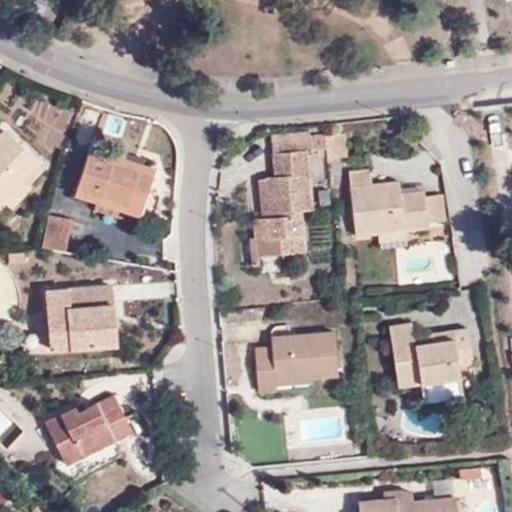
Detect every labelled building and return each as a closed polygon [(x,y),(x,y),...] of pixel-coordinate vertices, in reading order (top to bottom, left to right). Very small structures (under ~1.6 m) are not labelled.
[(0,205),(3,202),(24,179),(39,164),(3,131),(0,134),(0,205)] [(312,150),(311,136),(310,132),(272,137),(273,154),(307,150),(312,150)] [(343,133),(326,134),(327,149),(330,149),(330,155),(346,155),(343,133)] [(327,149),(326,134),(311,136),(312,150),(327,149)] [(133,190),(148,196),(157,170),(142,165),(140,164),(139,168),(122,162),(124,158),(122,158),(91,147),(76,192),(98,200),(119,209),(126,211),(133,190)] [(307,150),(273,154),(274,175),(266,177),(269,218),(260,219),(253,219),(255,254),(306,251),(302,212),(313,209),(307,150)] [(140,164),(142,165),(144,159),(123,153),(122,158),(124,158),(140,164)] [(357,236),(377,234),(408,230),(429,227),(429,225),(425,196),(425,190),(401,192),(400,181),(372,183),(371,169),(350,170),(357,236)] [(257,177),(260,219),(269,218),(266,177),(257,177)] [(31,187),(24,179),(3,202),(11,209),(31,187)] [(141,217),(148,196),(133,190),(126,211),(141,217)] [(442,194),(425,196),(429,225),(446,223),(442,194)] [(116,216),(119,209),(98,200),(95,208),(116,216)] [(40,246),(64,250),(70,219),(48,215),(40,246)] [(408,230),(377,234),(379,249),(409,246),(408,230)] [(51,351),(117,347),(112,284),(46,289),(51,351)] [(390,327),(394,348),(414,345),(411,323),(390,327)] [(394,348),(399,378),(420,374),(421,385),(461,379),(460,367),(473,365),(467,329),(435,334),(436,341),(429,342),(414,345),(394,348)] [(312,375),(312,379),(340,376),(335,331),(272,336),(272,347),(255,349),(258,393),(276,392),(276,387),(275,378),(312,375)] [(436,341),(435,334),(428,334),(429,342),(436,341)] [(420,374),(399,378),(400,389),(421,385),(420,374)] [(313,384),(312,379),(312,375),(275,378),(276,387),(313,384)] [(46,421),(66,463),(133,432),(113,393),(77,412),(75,407),(46,421)] [(459,511),(459,498),(415,500),(414,492),(404,489),(397,491),(398,499),(386,499),(361,501),(361,511),(459,511)] [(385,492),(386,499),(398,499),(397,491),(385,492)]
